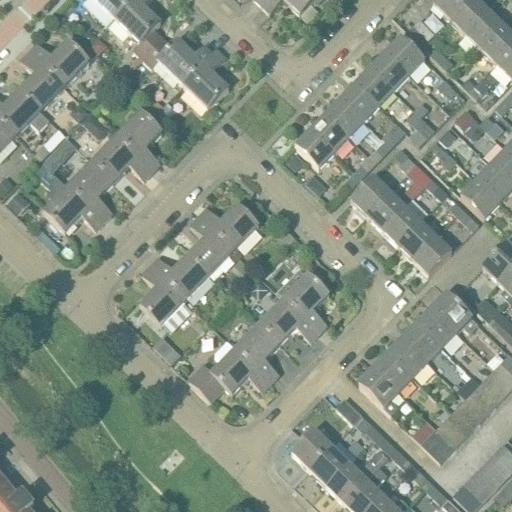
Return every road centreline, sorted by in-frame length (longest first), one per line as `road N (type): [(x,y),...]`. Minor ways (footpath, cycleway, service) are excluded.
road 1 (residential): [(72,301),(217,160),(239,160),(371,299),(326,370),(237,462)]
road 2 (residential): [(380,0),(292,80),(200,0)]
road 3 (residential): [(237,462),(72,301)]
road 4 (residential): [(88,511),(0,405)]
